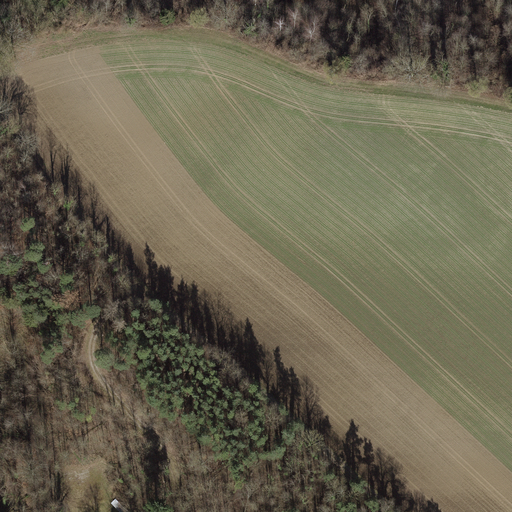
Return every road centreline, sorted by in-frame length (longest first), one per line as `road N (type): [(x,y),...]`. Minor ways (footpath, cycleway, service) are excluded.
road 1 (track): [(390,511),(164,309),(93,234),(0,107)]
road 2 (track): [(8,57),(51,38),(104,30),(194,37),(322,80),(444,92),(511,110)]
road 3 (track): [(173,511),(173,468),(115,398),(91,346),(113,308),(136,302),(164,309)]
road 4 (track): [(0,324),(22,346),(34,421),(68,511)]
